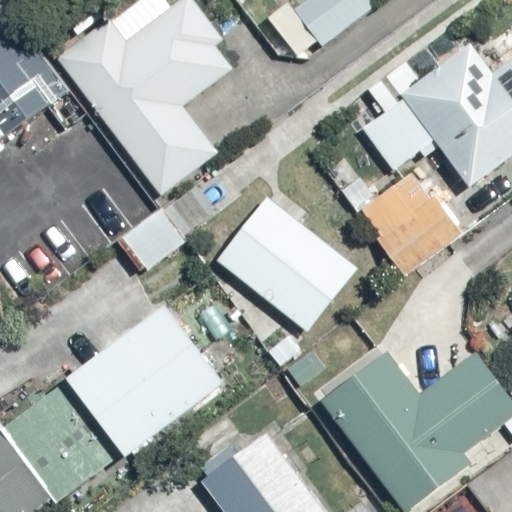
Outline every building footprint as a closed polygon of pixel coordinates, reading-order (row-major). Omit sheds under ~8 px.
[(0,0),(0,155),(76,99),(2,0),(0,0)] [(111,16),(56,57),(161,196),(219,153),(183,105),(230,69),(213,47),(222,40),(191,0),(183,0),(129,40),(111,16)] [(380,5),(376,0),(307,0),(294,10),(322,48),(380,5)] [(470,42),(399,96),(469,186),(511,152),(511,67),(507,61),(492,72),(470,42)] [(342,191),(358,213),(404,276),(461,234),(415,171),(377,199),(361,177),(342,191)] [(216,208),(200,184),(120,237),(143,272),(185,245),(177,234),(216,208)] [(266,196),(217,259),(308,330),(358,267),(266,196)] [(0,511),(34,511),(51,500),(57,504),(221,379),(164,305),(3,428),(0,424),(0,511)] [(388,349),(320,402),(405,511),(470,461),(466,456),(511,419),(511,395),(475,348),(420,390),(388,349)] [(326,511),(268,432),(201,481),(224,511),(326,511)]
